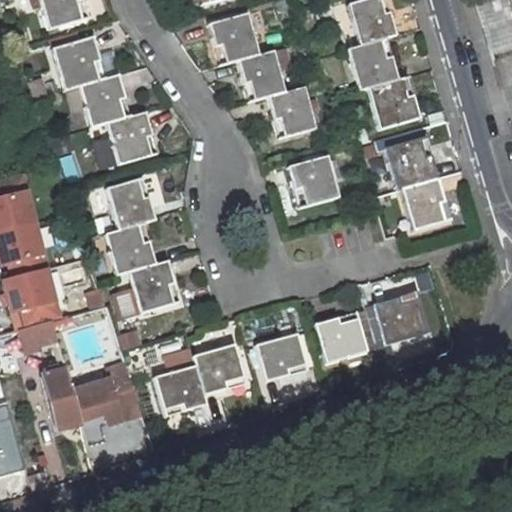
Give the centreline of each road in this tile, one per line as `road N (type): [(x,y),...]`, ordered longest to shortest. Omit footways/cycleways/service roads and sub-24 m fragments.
road 1 (unclassified): [(90,511),(466,376),(509,336)]
road 2 (unclassified): [(511,227),(482,166),(435,0)]
road 3 (residential): [(217,138),(198,201),(223,273),(238,288),(284,280)]
road 4 (residential): [(130,0),(217,138)]
road 5 (residential): [(284,280),(253,187),(217,138)]
